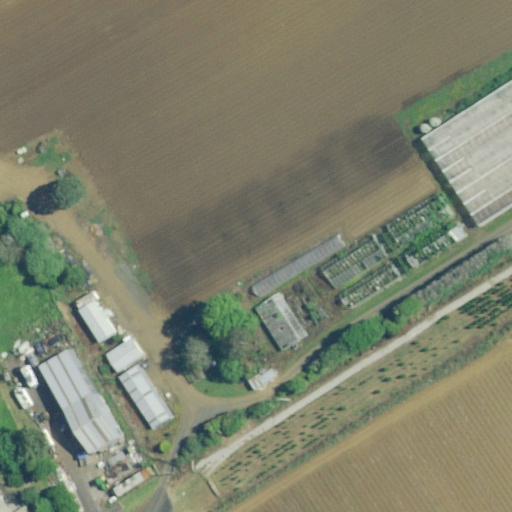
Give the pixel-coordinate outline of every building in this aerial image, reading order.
[(511,206),(511,82),(425,139),(481,226),(511,206)] [(452,215),(442,198),(395,228),(400,236),(396,239),(401,247),(452,215)] [(414,268),(467,236),(458,221),(405,252),(414,268)] [(338,233),(252,284),(260,298),(346,246),(338,233)] [(388,256),(377,238),(325,270),(336,288),(388,256)] [(400,276),(390,261),(339,294),(349,309),(400,276)] [(308,334),(281,293),(257,309),(283,350),(308,334)] [(112,314),(102,297),(81,309),(101,343),(118,333),(108,316),(112,314)] [(144,356),(133,338),(107,355),(118,372),(144,356)] [(124,436),(73,349),(44,367),(95,454),(124,436)] [(171,417),(139,366),(121,377),(154,429),(171,417)] [(277,375),(272,367),(250,382),(256,390),(277,375)] [(0,511),(18,500),(16,496),(8,501),(0,489),(0,511)] [(18,500),(0,511),(33,511),(30,506),(20,511),(14,511),(13,509),(21,504),(18,500)]
